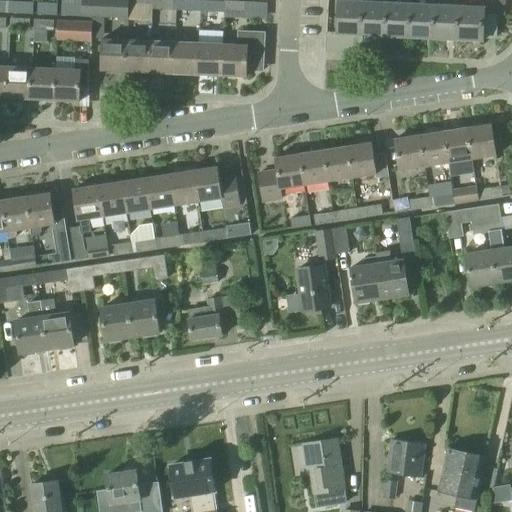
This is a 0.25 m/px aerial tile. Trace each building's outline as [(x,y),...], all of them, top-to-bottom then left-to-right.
[(105,0),(105,7),(105,18),(120,19),(120,8),(124,9),(124,0),(105,0)] [(128,0),(128,23),(138,24),(139,9),(147,10),(147,0),(128,0)] [(152,0),(152,10),(172,11),(172,0),(152,0)] [(177,0),(176,11),(196,12),(196,1),(177,0)] [(201,1),(200,12),(220,13),(220,2),(201,1)] [(0,13),(32,15),(32,4),(0,2),(0,13)] [(245,3),(224,2),(223,13),(244,14),(245,3)] [(503,7),(503,4),(482,3),(482,11),(482,15),(502,16),(503,7)] [(37,15),(57,16),(57,5),(37,4),(37,15)] [(337,36),(361,37),(362,5),(338,4),(337,36)] [(61,16),(81,17),(81,6),(61,5),(61,16)] [(361,37),(384,38),(386,6),(362,5),(361,37)] [(93,18),(105,18),(105,7),(85,6),(85,17),(93,18)] [(384,38),(408,39),(410,7),(386,6),(384,38)] [(408,39),(432,40),(434,9),(410,7),(408,39)] [(434,9),(432,40),(456,42),(458,10),(434,9)] [(482,11),(458,10),(456,42),(480,43),(481,17),(482,15),(482,11)] [(10,19),(9,30),(29,31),(30,20),(10,19)] [(54,21),(34,20),(33,31),(53,32),(54,21)] [(92,42),(93,23),(57,21),(56,40),(92,42)] [(236,47),(222,47),(220,79),(245,80),(245,66),(260,66),(262,36),(237,35),(236,47)] [(100,73),(125,75),(126,42),(102,41),(100,73)] [(125,75),(148,76),(150,43),(126,42),(125,75)] [(150,43),(148,76),(173,77),(174,44),(150,43)] [(173,77),(197,78),(199,46),(174,44),(173,77)] [(197,78),(220,79),(222,47),(199,46),(197,78)] [(55,71),(53,103),(77,104),(78,88),(85,88),(87,62),(73,62),(73,71),(55,71)] [(31,69),(7,68),(6,101),(29,102),(31,69)] [(29,102),(53,103),(55,71),(31,69),(29,102)] [(466,130),(471,162),(495,158),(490,126),(466,130)] [(442,134),(447,166),(471,162),(466,130),(442,134)] [(418,138),(423,169),(447,166),(442,134),(418,138)] [(423,169),(418,138),(394,141),(399,173),(423,169)] [(346,149),(351,181),(375,177),(375,180),(387,178),(383,154),(372,156),(370,145),(346,149)] [(346,149),(323,153),(327,184),(351,181),(346,149)] [(299,156),(304,188),(327,184),(323,153),(299,156)] [(304,188),(299,156),(275,160),(277,171),(257,174),(260,190),(262,205),(281,202),(280,192),(304,188)] [(192,173),(197,204),(221,200),(223,208),(238,206),(235,180),(219,182),(216,169),(192,173)] [(168,176),(173,208),(197,204),(192,173),(168,176)] [(144,180),(149,212),(173,208),(168,176),(144,180)] [(149,212),(144,180),(121,184),(126,215),(149,212)] [(121,184),(97,187),(102,219),(126,215),(121,184)] [(480,189),(482,200),(501,197),(500,186),(480,189)] [(89,221),(102,219),(97,187),(72,191),(79,235),(91,233),(89,221)] [(453,204),(477,201),(475,187),(451,191),(452,194),(453,204)] [(435,207),(453,204),(452,194),(433,197),(435,207)] [(25,198),(30,230),(31,239),(39,237),(42,234),(41,229),(54,227),(49,195),(25,198)] [(411,211),(429,208),(428,197),(409,200),(411,211)] [(1,202),(6,234),(7,242),(14,240),(17,237),(16,232),(30,230),(25,198),(1,202)] [(361,207),(363,218),(382,215),(381,204),(361,207)] [(486,233),(503,231),(499,204),(468,209),(468,211),(470,223),(472,223),(484,221),(486,233)] [(337,211),(339,222),(357,219),(356,208),(337,211)] [(468,211),(468,209),(445,212),(449,239),(463,236),(461,225),(470,223),(468,211)] [(315,225),(333,222),(332,212),(313,214),(315,225)] [(290,218),(291,229),(310,226),(309,215),(290,218)] [(414,243),(410,220),(410,218),(396,220),(400,245),(414,243)] [(484,221),(472,223),(473,235),(486,233),(484,221)] [(334,229),(331,229),(331,233),(334,255),(349,253),(346,227),(334,229)] [(207,231),(208,242),(228,239),(226,228),(207,231)] [(331,229),(314,232),(319,262),(335,260),(334,255),(331,233),(331,229)] [(48,257),(49,266),(70,262),(65,230),(52,232),(56,256),(48,257)] [(183,235),(185,245),(204,243),(203,232),(183,235)] [(159,238),(160,249),(180,246),(178,235),(159,238)] [(135,242),(137,253),(156,250),(155,239),(135,242)] [(112,245),(113,256),(133,253),(131,242),(112,245)] [(106,257),(108,257),(106,246),(105,246),(88,249),(89,259),(89,260),(106,257)] [(511,250),(489,254),(494,283),(511,280),(511,250)] [(375,258),(381,301),(409,297),(404,265),(404,261),(391,263),(389,251),(374,254),(375,258)] [(494,283),(489,254),(464,258),(469,287),(494,283)] [(15,259),(17,270),(37,268),(35,256),(15,259)] [(168,279),(164,257),(151,259),(153,268),(155,281),(168,279)] [(355,305),(381,301),(375,258),(363,260),(364,267),(350,269),(355,305)] [(0,261),(0,273),(12,271),(10,260),(0,261)] [(139,270),(138,261),(121,263),(122,272),(139,270)] [(105,275),(122,272),(121,263),(103,266),(105,275)] [(296,270),(302,311),(306,310),(306,315),(320,313),(319,308),(327,307),(321,266),(296,270)] [(93,277),(91,267),(78,269),(81,292),(95,290),(93,277)] [(81,292),(78,269),(66,271),(67,281),(69,293),(81,292)] [(199,273),(201,285),(217,283),(215,271),(199,273)] [(55,282),(54,273),(37,275),(38,285),(55,282)] [(21,287),(38,285),(37,275),(20,278),(21,287)] [(0,303),(9,302),(6,280),(0,280),(0,303)] [(187,311),(191,341),(220,337),(218,316),(233,314),(231,298),(207,301),(208,308),(187,311)] [(42,317),(46,349),(73,345),(68,313),(56,315),(54,302),(40,304),(42,317)] [(127,306),(131,338),(157,334),(153,303),(127,306)] [(42,317),(40,304),(27,305),(29,319),(14,321),(19,353),(46,349),(42,317)] [(131,338),(127,306),(100,310),(104,342),(131,338)] [(335,440),(302,445),(306,468),(309,467),(313,494),(314,494),(316,508),(345,504),(343,490),(335,440)] [(386,474),(419,478),(423,445),(390,441),(386,474)] [(436,505),(454,509),(457,496),(454,495),(464,454),(447,451),(441,482),(440,482),(438,492),(436,505)] [(464,454),(454,495),(457,496),(454,509),(469,511),(472,511),(484,458),(464,454)] [(209,460),(169,467),(174,498),(187,496),(189,511),(214,511),(213,511),(210,492),(214,492),(209,460)] [(106,476),(110,506),(140,502),(135,472),(106,476)] [(384,498),(394,500),(396,484),(386,482),(384,498)] [(29,486),(32,511),(63,511),(62,502),(59,502),(56,483),(29,486)]
